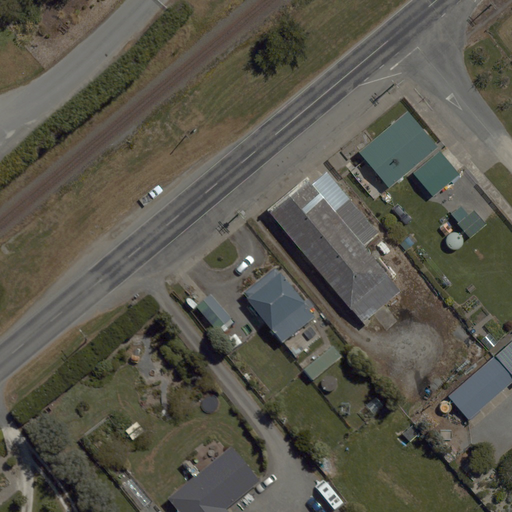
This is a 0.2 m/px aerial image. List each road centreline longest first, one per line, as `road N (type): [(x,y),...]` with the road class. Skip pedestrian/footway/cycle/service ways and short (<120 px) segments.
road 1 (tertiary): [(0,364),(402,29)]
road 2 (residential): [(402,29),(511,159)]
